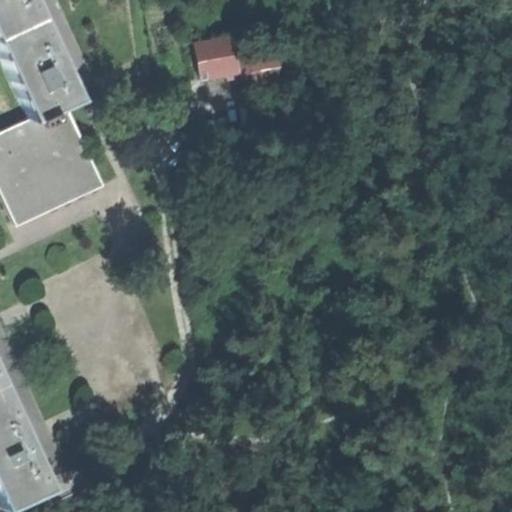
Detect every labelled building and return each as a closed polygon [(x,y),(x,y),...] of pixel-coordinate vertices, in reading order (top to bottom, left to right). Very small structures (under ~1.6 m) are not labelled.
[(0,0),(0,29),(37,12),(31,0),(0,0)] [(0,29),(0,53),(30,116),(63,100),(76,94),(63,66),(70,63),(67,56),(64,50),(57,53),(37,12),(0,29)] [(233,35),(189,42),(196,84),(240,77),(237,57),(233,35)] [(237,57),(240,77),(282,70),(279,50),(237,57)] [(30,116),(0,129),(0,191),(15,224),(102,183),(63,100),(30,116)] [(0,502),(1,505),(46,484),(28,445),(34,442),(31,436),(28,430),(22,433),(0,385),(0,502)]
